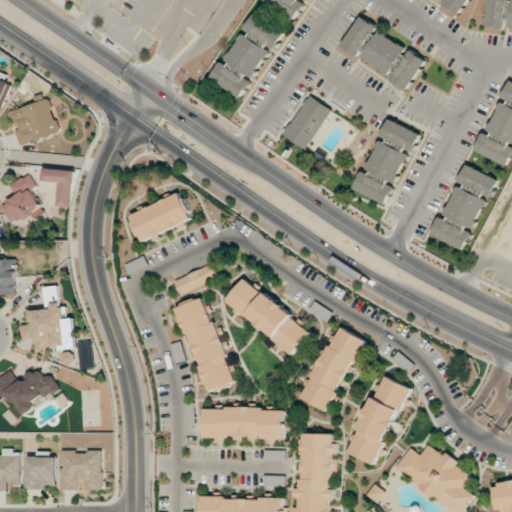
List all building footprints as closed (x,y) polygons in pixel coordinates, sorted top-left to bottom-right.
[(265,0),(296,20),(309,0),(265,0)] [(439,0),(461,14),(469,0),(439,0)] [(511,0),(488,0),(486,26),(511,28),(511,0)] [(212,78),(242,98),(287,31),(256,11),(212,78)] [(410,46),(361,15),(341,47),(408,89),(428,58),(410,46)] [(0,111),(11,84),(5,81),(8,74),(0,70),(0,111)] [(476,151),(510,166),(511,161),(511,79),(509,78),(476,151)] [(36,103),(12,111),(18,130),(17,130),(21,145),(60,132),(47,93),(34,97),(36,103)] [(284,135),(307,149),(334,107),(310,93),(284,135)] [(354,189),(389,205),(421,131),(389,117),(381,135),(366,169),(363,168),(354,189)] [(432,235),(466,250),(499,178),(466,162),(432,235)] [(57,206),(72,207),(74,170),(44,168),(43,181),(58,182),(57,206)] [(44,209),(33,190),(38,187),(30,173),(11,185),(17,196),(2,205),(14,227),(44,209)] [(196,220),(183,190),(130,212),(143,243),(196,220)] [(0,293),(18,294),(18,259),(0,259),(0,293)] [(175,281),(181,295),(219,277),(213,263),(175,281)] [(294,354),(315,328),(247,275),(227,302),(294,354)] [(78,348),(75,318),(63,319),(60,285),(45,287),(47,309),(30,310),(32,324),(22,325),(23,339),(36,337),(37,351),(78,348)] [(178,305),(207,393),(240,382),(211,295),(178,305)] [(369,340),(339,324),(301,397),(331,413),(369,340)] [(172,343),(176,363),(187,360),(183,341),(172,343)] [(62,389),(51,373),(45,377),(39,368),(19,381),(12,371),(0,378),(0,393),(3,398),(10,394),(24,416),(37,408),(33,401),(45,393),(48,398),(62,389)] [(411,387),(383,375),(350,453),(377,465),(411,387)] [(195,402),(185,403),(186,424),(197,424),(195,402)] [(205,441),(290,442),(290,406),(205,405),(205,441)] [(336,511),(337,433),(302,432),(302,479),(296,479),(296,511),(336,511)] [(397,469),(457,511),(464,511),(477,495),(466,487),(474,476),(465,470),(468,466),(432,441),(423,453),(413,446),(397,469)] [(0,490),(5,491),(5,484),(21,484),(21,452),(13,452),(13,448),(3,448),(3,455),(0,454),(0,490)] [(103,449),(62,450),(63,489),(80,489),(80,480),(86,480),(86,489),(104,489),(103,449)] [(287,450),(265,450),(265,461),(287,461),(287,450)] [(27,456),(28,488),(59,487),(58,457),(51,457),(51,451),(38,452),(38,456),(27,456)] [(286,486),(286,476),(265,475),(264,486),(286,486)] [(507,511),(511,511),(511,478),(493,481),(497,510),(507,509),(507,511)] [(370,494),(380,503),(389,493),(379,484),(370,494)] [(203,495),(203,511),(287,511),(287,496),(203,495)]
